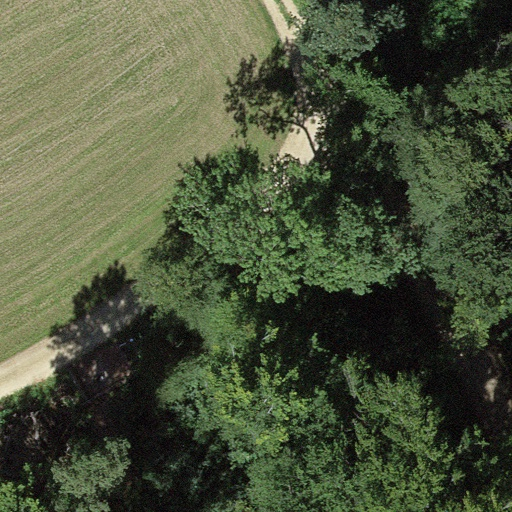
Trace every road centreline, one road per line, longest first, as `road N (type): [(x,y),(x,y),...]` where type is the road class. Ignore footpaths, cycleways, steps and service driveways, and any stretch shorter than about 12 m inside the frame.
road 1 (track): [(511,408),(264,0)]
road 2 (track): [(0,385),(389,211)]
